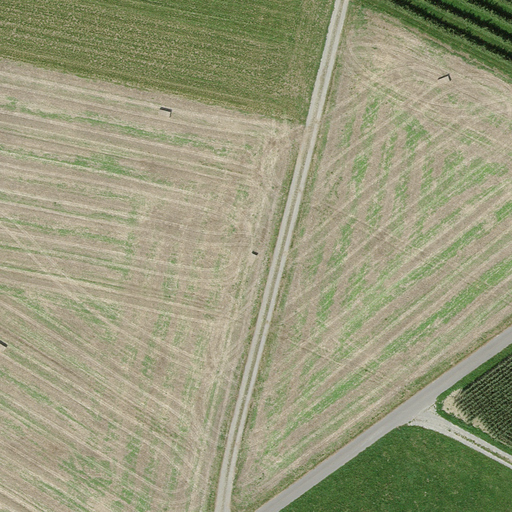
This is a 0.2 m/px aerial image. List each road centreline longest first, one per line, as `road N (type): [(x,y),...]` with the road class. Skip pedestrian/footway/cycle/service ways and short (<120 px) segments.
road 1 (track): [(228,511),(236,445),(349,0)]
road 2 (track): [(269,511),(511,338)]
